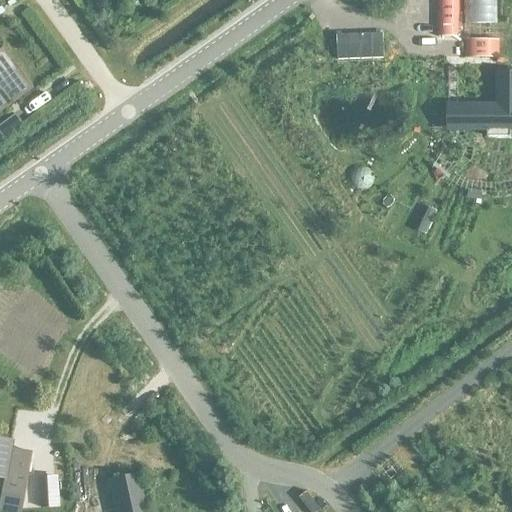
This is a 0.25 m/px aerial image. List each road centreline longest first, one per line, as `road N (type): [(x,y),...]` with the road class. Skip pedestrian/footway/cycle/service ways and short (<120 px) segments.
road 1 (residential): [(349,511),(314,483),(259,469),(227,443),(38,179)]
road 2 (unknown): [(511,347),(314,483)]
road 3 (residential): [(129,115),(293,0)]
road 4 (residential): [(45,0),(129,115)]
